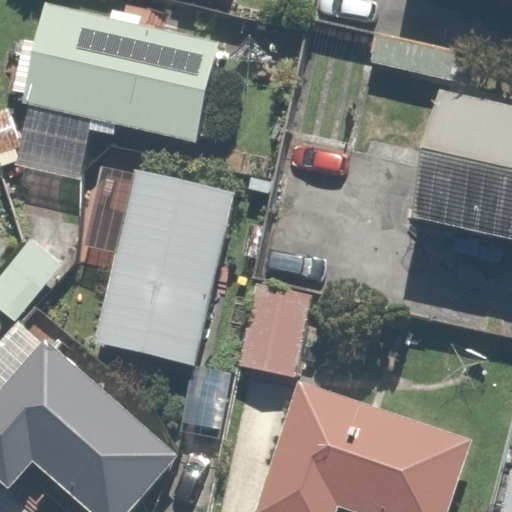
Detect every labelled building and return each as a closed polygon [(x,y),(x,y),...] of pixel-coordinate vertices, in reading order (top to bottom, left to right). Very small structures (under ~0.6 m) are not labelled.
[(41,114),(31,110),(0,118),(0,154),(4,169),(30,162),(27,177),(95,192),(109,129),(225,154),(246,58),(159,39),(162,25),(128,17),(125,31),(62,17),(41,114)] [(479,55),(382,36),(375,74),(471,93),(479,55)] [(511,117),(462,107),(432,242),(511,258),(511,117)] [(263,203),(158,175),(112,350),(217,378),(263,203)] [(76,268),(44,242),(0,297),(0,305),(29,328),(76,268)] [(326,299),(276,288),(256,373),(307,385),(326,299)] [(158,511),(198,467),(66,350),(38,324),(0,367),(0,479),(28,505),(56,474),(98,511),(158,511)] [(511,379),(498,375),(485,416),(511,424),(511,379)] [(247,387),(201,381),(191,454),(238,460),(247,387)] [(472,511),(492,448),(310,392),(272,511),(472,511)]
